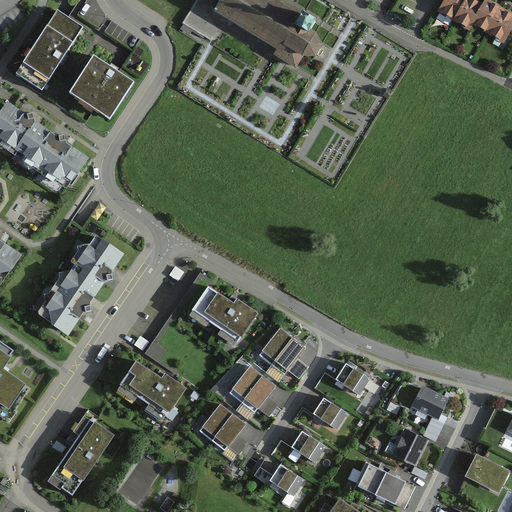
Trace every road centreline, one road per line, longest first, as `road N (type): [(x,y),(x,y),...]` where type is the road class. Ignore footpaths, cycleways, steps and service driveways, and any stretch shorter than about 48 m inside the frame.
road 1 (residential): [(112,0),(155,32),(166,61),(108,163),(109,186),(175,237)]
road 2 (residential): [(175,237),(33,447),(23,493)]
road 3 (residential): [(511,87),(408,42),(338,0)]
road 4 (residential): [(175,237),(341,335)]
road 5 (residential): [(341,335),(486,381)]
road 6 (residential): [(486,381),(425,511)]
road 7 (residential): [(341,335),(263,450)]
